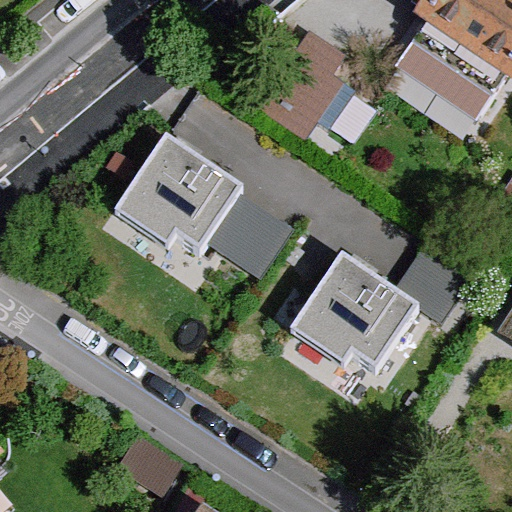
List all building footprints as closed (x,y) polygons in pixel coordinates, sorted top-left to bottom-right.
[(511,0),(424,0),(414,15),(508,80),(511,73),(511,0)] [(304,139),(340,85),(294,54),(258,109),(304,139)] [(169,151),(124,221),(197,268),(242,199),(169,151)] [(435,248),(408,282),(447,314),(474,280),(435,248)] [(345,253),(289,356),(373,402),(429,298),(345,253)] [(0,511),(6,511),(20,502),(4,480),(0,483),(0,511)]
